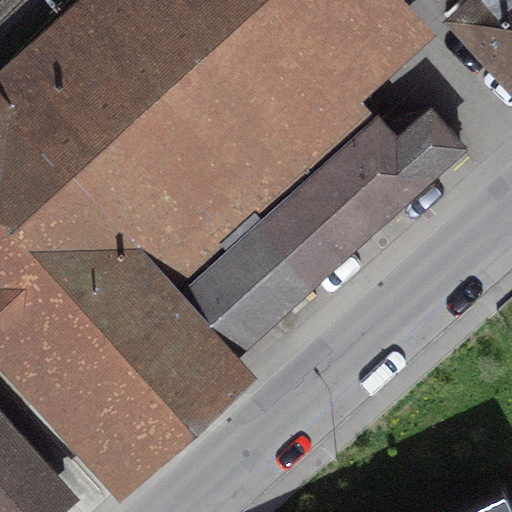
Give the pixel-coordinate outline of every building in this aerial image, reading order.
[(95,0),(0,90),(0,320),(132,467),(238,374),(224,358),(175,303),(262,224),(260,222),(324,164),(319,159),(371,111),(359,99),(430,34),(398,0),(95,0)] [(511,0),(481,0),(459,20),(511,78),(511,0)] [(396,142),(377,121),(262,224),(175,303),(224,358),(460,147),(436,121),(428,129),(420,121),(396,142)] [(0,511),(53,511),(60,507),(0,440),(0,511)] [(452,511),(507,511),(498,490),(452,511)]
